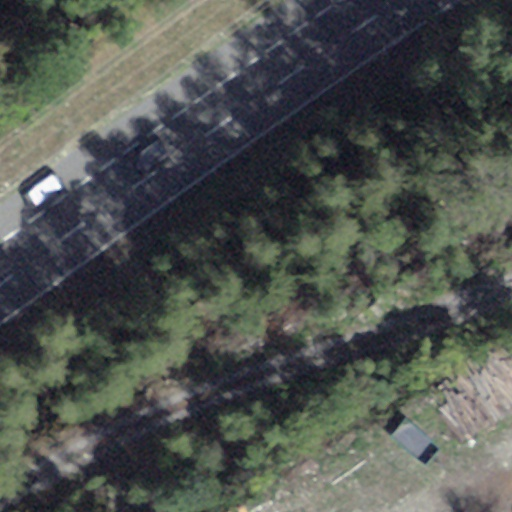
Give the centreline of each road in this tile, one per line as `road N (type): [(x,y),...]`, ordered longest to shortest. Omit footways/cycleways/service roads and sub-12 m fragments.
road 1 (track): [(0,494),(142,423),(511,294)]
road 2 (secondary): [(411,0),(0,283)]
